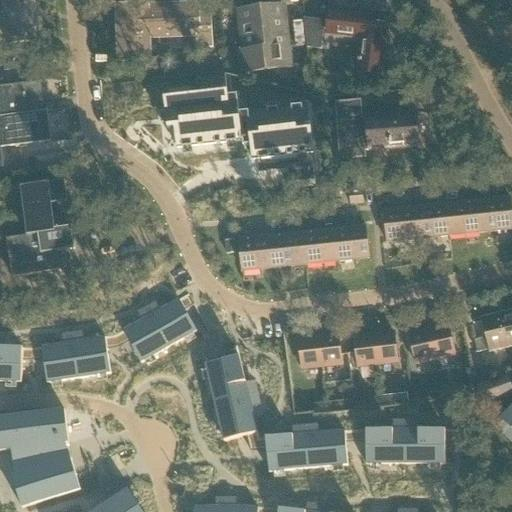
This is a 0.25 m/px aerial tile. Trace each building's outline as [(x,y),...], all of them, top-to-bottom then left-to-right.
[(1,0),(7,44),(37,41),(31,0),(1,0)] [(147,4),(117,5),(118,25),(119,25),(120,53),(121,69),(115,69),(115,70),(148,69),(147,52),(141,52),(140,39),(195,37),(196,48),(211,47),(210,13),(195,13),(194,0),(193,0),(194,4),(147,6),(147,4)] [(242,73),(288,67),(281,6),(239,11),(243,51),(239,51),(242,73)] [(379,73),(385,20),(329,14),(326,34),(327,35),(328,32),(362,36),(358,70),(355,70),(355,71),(379,73)] [(320,49),(323,21),(302,19),(306,48),(320,49)] [(201,95),(163,99),(165,113),(166,123),(167,128),(173,127),(176,148),(181,148),(191,146),(194,146),(225,143),(235,142),(241,141),(242,146),(250,145),(251,160),(268,158),(268,160),(295,157),(295,155),(312,153),(309,127),(306,106),(237,114),(236,95),(226,96),(224,77),(200,80),(201,95)] [(0,118),(45,112),(45,111),(43,111),(39,82),(0,86),(0,118)] [(361,119),(359,101),(334,103),(338,159),(364,157),(364,151),(417,147),(415,113),(365,117),(365,119),(361,119)] [(45,112),(0,118),(0,167),(2,167),(0,153),(0,147),(49,142),(45,112)] [(289,190),(313,187),(311,166),(286,169),(289,190)] [(413,187),(426,186),(425,178),(412,179),(413,187)] [(26,236),(6,238),(11,277),(60,270),(57,251),(73,249),(70,228),(53,230),(50,204),(66,202),(63,180),(47,182),(19,186),(26,236)] [(399,190),(412,188),(411,181),(398,182),(399,190)] [(349,204),(362,203),(360,184),(348,185),(348,191),(349,204)] [(455,193),(446,194),(447,201),(456,200),(455,193)] [(477,201),(481,233),(511,229),(509,198),(477,201)] [(449,236),(481,233),(477,201),(446,205),(449,236)] [(417,240),(449,236),(446,205),(414,208),(417,240)] [(386,243),(417,240),(414,208),(383,211),(386,243)] [(323,220),(324,231),(331,230),(330,219),(323,220)] [(292,233),(301,232),(299,220),(291,221),(292,233)] [(332,230),(336,262),(367,259),(364,227),(332,230)] [(304,265),(336,262),(332,230),(301,234),(304,265)] [(272,269),(304,265),(301,234),(269,237),(272,269)] [(241,272),(272,269),(269,237),(238,240),(241,272)] [(225,254),(233,253),(232,240),(224,241),(225,254)] [(187,295),(178,300),(183,310),(193,305),(187,295)] [(158,311),(150,316),(168,348),(196,332),(183,310),(178,300),(158,311)] [(154,303),(145,308),(150,316),(158,311),(154,303)] [(145,308),(136,313),(141,321),(150,316),(145,308)] [(489,352),(511,346),(511,311),(481,319),(485,338),(473,341),(476,353),(488,350),(489,352)] [(141,321),(121,331),(127,341),(139,363),(168,348),(150,316),(141,321)] [(427,331),(434,359),(454,355),(447,327),(427,331)] [(121,331),(113,336),(116,347),(127,341),(121,331)] [(414,364),(434,359),(427,331),(408,336),(414,364)] [(81,332),(71,334),(72,342),(82,341),(81,332)] [(373,336),(376,365),(396,362),(393,333),(373,336)] [(71,334),(61,335),(62,344),(72,342),(71,334)] [(113,336),(104,338),(105,349),(116,347),(113,336)] [(317,338),(320,367),(340,364),(337,336),(317,338)] [(356,367),(376,365),(373,336),(353,338),(356,367)] [(82,341),(72,342),(77,379),(109,374),(105,349),(104,338),(82,341)] [(301,369),(320,367),(317,338),(297,340),(301,369)] [(62,344),(40,347),(41,359),(45,384),(77,379),(72,342),(62,344)] [(0,382),(20,383),(21,360),(21,348),(0,347),(0,382)] [(40,347),(31,349),(32,360),(41,359),(40,347)] [(236,347),(225,349),(227,360),(238,357),(236,347)] [(21,348),(21,360),(32,360),(31,349),(21,348)] [(227,360),(205,365),(214,404),(247,395),(244,383),(238,357),(227,360)] [(475,385),(489,381),(484,366),(471,370),(475,385)] [(477,388),(483,403),(511,393),(505,378),(477,388)] [(455,380),(438,384),(440,393),(457,389),(455,380)] [(253,381),(244,383),(247,395),(256,393),(253,381)] [(440,393),(438,384),(420,388),(422,397),(440,393)] [(399,392),(382,394),(383,403),(400,401),(399,392)] [(256,393),(247,395),(250,408),(259,406),(256,393)] [(383,403),(382,394),(364,396),(365,405),(383,403)] [(247,395),(214,404),(223,442),(246,436),(256,434),(250,408),(247,395)] [(340,399),(322,401),(323,410),(341,408),(340,399)] [(323,410),(322,401),(304,403),(305,412),(323,410)] [(63,412),(0,419),(0,452),(14,451),(17,476),(10,478),(20,509),(78,491),(69,460),(68,461),(63,445),(67,444),(63,412)] [(404,422),(392,422),(392,431),(404,431),(404,422)] [(417,422),(404,422),(404,431),(417,430),(417,422)] [(316,425),(303,426),(304,435),(317,434),(316,425)] [(303,426),(291,428),(292,437),(304,435),(303,426)] [(417,430),(404,431),(404,465),(444,465),(444,442),(444,430),(417,430)] [(454,430),(444,430),(444,442),(454,442),(454,430)] [(473,430),(462,435),(471,457),(482,453),(473,430)] [(353,431),(344,432),(344,443),(354,442),(353,431)] [(365,431),(353,431),(354,442),(365,442),(365,431)] [(365,431),(365,442),(365,465),(404,465),(404,431),(392,431),(365,431)] [(317,434),(304,435),(307,469),(346,466),(344,443),(344,432),(317,434)] [(256,434),(246,436),(249,452),(258,439),(256,434)] [(292,437),(265,439),(266,450),(268,473),(307,469),(304,435),(292,437)] [(258,439),(249,452),(266,450),(265,439),(258,439)] [(183,495),(183,497),(195,499),(197,487),(184,485),(184,488),(183,495)] [(92,511),(140,511),(127,490),(102,506),(92,511)] [(225,499),(214,499),(215,508),(225,508),(225,499)] [(235,499),(225,499),(225,508),(235,508),(235,499)]
